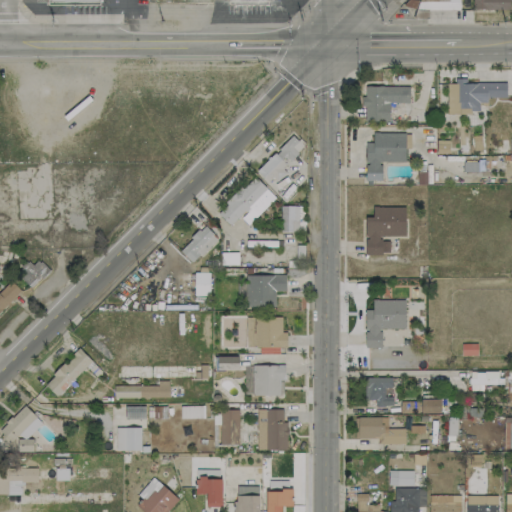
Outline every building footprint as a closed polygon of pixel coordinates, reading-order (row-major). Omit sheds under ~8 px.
[(419,0),(420,10),(460,9),(459,0),(419,0)] [(509,0),(472,0),(472,9),(509,10),(509,0)] [(506,97),(506,83),(466,82),(466,78),(454,78),(454,83),(447,83),(447,112),(479,113),(479,104),(486,104),(487,97),(506,97)] [(409,103),(409,86),(363,86),(363,121),(389,122),(389,102),(409,103)] [(405,162),(405,148),(410,148),(410,133),(372,132),(372,142),(365,142),(364,180),(380,180),(380,161),(405,162)] [(256,175),(285,199),(296,184),(278,170),(287,159),(290,161),(304,144),(290,133),(256,175)] [(436,153),(448,154),(448,140),(436,140),(436,153)] [(275,197),(253,175),(216,213),(230,226),(240,217),(248,225),(275,197)] [(297,232),(298,206),(280,206),(280,232),(297,232)] [(405,207),(372,206),(372,217),(365,217),(365,254),(389,254),(389,237),(404,237),(405,207)] [(193,264),(217,239),(203,225),(179,250),(193,264)] [(32,266),(27,260),(15,272),(30,288),(49,270),(39,259),(32,266)] [(208,295),(209,272),(194,272),(194,295),(208,295)] [(246,274),(246,306),(274,306),(275,290),(285,291),(286,275),(246,274)] [(0,310),(20,290),(10,280),(0,290),(0,310)] [(364,310),(365,348),(381,347),(380,329),(405,328),(404,299),(372,300),(372,309),(364,310)] [(281,316),(245,317),(246,347),(286,346),(286,332),(281,332),(281,316)] [(477,354),(476,343),(461,344),(461,355),(477,354)] [(55,396),(92,362),(80,349),(43,382),(55,396)] [(238,356),(215,356),(216,370),(238,369),(238,356)] [(252,395),(281,395),(281,379),(285,379),(284,365),(252,365),(252,395)] [(499,372),(469,371),(469,390),(482,390),(482,383),(498,384),(499,372)] [(391,377),(364,377),(365,400),(375,400),(375,406),(392,406),(392,396),(384,396),(384,387),(391,387),(391,377)] [(168,380),(157,380),(157,386),(114,385),(114,397),(168,398),(168,380)] [(421,413),(440,413),(440,399),(421,399),(421,413)] [(420,401),(400,401),(400,412),(420,412),(420,401)] [(0,431),(11,442),(17,436),(22,441),(41,423),(24,405),(0,427),(0,431)] [(181,418),(204,417),(203,405),(180,406),(181,418)] [(143,418),(143,406),(125,406),(125,418),(143,418)] [(220,409),(219,444),(238,444),(238,409),(220,409)] [(256,450),(285,450),(285,409),(256,409),(256,450)] [(404,428),(387,428),(387,416),(354,417),(355,438),(377,438),(378,444),(404,443),(404,428)] [(511,417),(503,417),(503,448),(511,448),(511,429),(511,417)] [(140,427),(115,427),(115,450),(140,450),(140,427)] [(0,493),(7,494),(7,481),(37,481),(37,468),(0,468),(0,493)] [(413,471),(388,470),(387,485),(412,486),(413,471)] [(167,511),(178,499),(152,477),(137,495),(142,499),(136,506),(143,511),(167,511)] [(195,494),(206,494),(206,504),(222,504),(221,478),(194,478),(195,494)] [(7,492),(20,492),(20,482),(8,481),(7,492)] [(258,511),(258,486),(234,486),(235,511),(258,511)] [(293,489),(266,488),(264,511),(280,511),(281,506),(292,506),(293,489)] [(425,506),(424,488),(393,488),(394,500),(388,500),(388,511),(417,511),(417,507),(425,506)] [(386,511),(378,511),(379,504),(367,504),(367,493),(357,493),(355,511),(386,511)] [(460,511),(460,495),(429,495),(428,511),(460,511)] [(497,511),(497,496),(466,495),(465,511),(497,511)]
